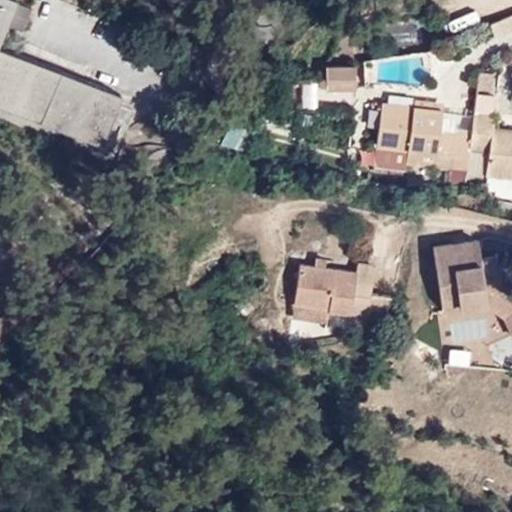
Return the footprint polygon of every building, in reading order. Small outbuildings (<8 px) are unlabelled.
[(0,0),(0,113),(107,149),(124,98),(2,58),(12,28),(26,33),(36,3),(25,0),(0,0)] [(511,10),(451,28),(459,55),(511,39),(511,10)] [(324,57),(324,82),(358,83),(358,57),(324,57)] [(444,99),(380,92),(372,165),(466,175),(469,146),(489,148),(484,192),(511,195),(511,122),(493,121),(499,68),(478,66),(471,128),(441,125),(444,99)] [(431,235),(441,303),(498,295),(503,329),(511,327),(511,273),(500,276),(496,247),(483,248),(480,228),(431,235)] [(358,254),(356,265),(299,257),(292,307),(387,320),(391,291),(374,289),(378,257),(358,254)]
